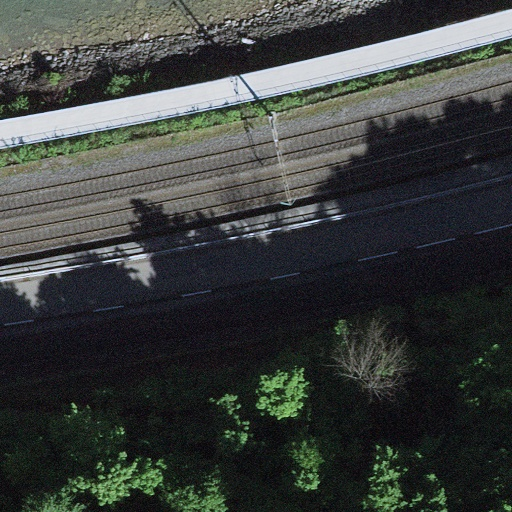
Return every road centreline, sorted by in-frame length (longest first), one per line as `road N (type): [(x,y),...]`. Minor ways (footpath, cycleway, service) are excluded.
road 1 (track): [(0,130),(388,53),(511,20)]
road 2 (primary): [(511,224),(230,288),(0,327)]
